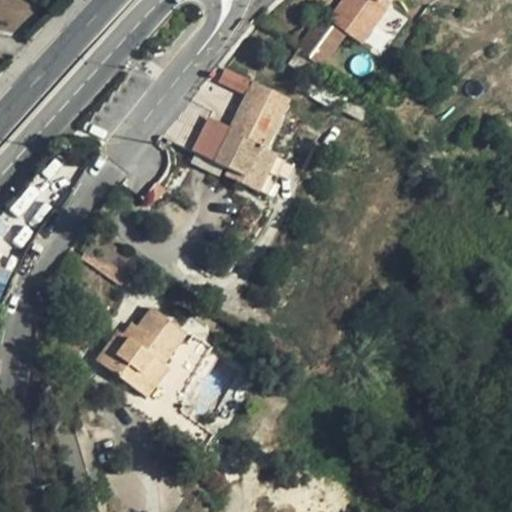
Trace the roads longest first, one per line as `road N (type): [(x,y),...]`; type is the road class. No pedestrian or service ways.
road 1 (tertiary): [(226,0),(206,41),(56,253),(24,319),(29,511)]
road 2 (primary): [(0,175),(161,0)]
road 3 (primary): [(108,0),(0,121)]
